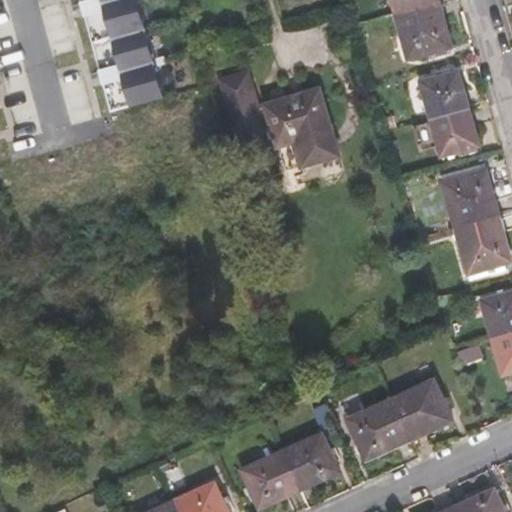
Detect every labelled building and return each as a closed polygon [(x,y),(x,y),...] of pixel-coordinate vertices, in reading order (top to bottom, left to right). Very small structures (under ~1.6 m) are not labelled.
[(140,0),(83,0),(112,109),(165,95),(140,0)] [(393,0),(397,13),(440,1),(439,0),(393,0)] [(440,1),(397,13),(410,60),(453,48),(440,1)] [(421,82),(432,120),(470,109),(460,71),(421,82)] [(267,107),(260,109),(249,72),(220,81),(238,139),(273,128),(267,107)] [(320,89),(267,106),(267,107),(273,128),(279,146),(286,172),(340,156),(320,89)] [(470,109),(432,120),(442,157),(480,146),(470,109)] [(444,182),(457,228),(500,216),(487,170),(444,182)] [(511,258),(500,216),(457,228),(470,275),(511,262),(511,258)] [(493,338),(511,332),(511,292),(498,296),(496,291),(472,298),(477,318),(487,315),(493,338)] [(511,373),(511,332),(493,338),(504,375),(511,373)] [(436,380),(392,400),(411,441),(455,421),(436,380)] [(411,441),(392,400),(349,420),(367,461),(411,441)] [(283,453),(301,491),(341,472),(323,434),(283,453)] [(261,510),(301,491),(283,453),(243,471),(261,510)] [(159,463),(163,472),(168,470),(164,461),(159,463)] [(176,501),(181,511),(230,511),(216,482),(176,501)] [(506,511),(496,489),(455,507),(457,511),(506,511)] [(181,511),(176,501),(151,511),(181,511)]
